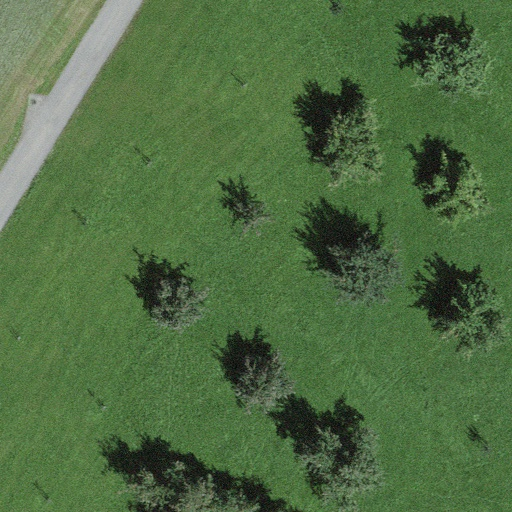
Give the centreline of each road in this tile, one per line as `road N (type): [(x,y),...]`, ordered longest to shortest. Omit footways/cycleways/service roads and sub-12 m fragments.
road 1 (track): [(511,140),(202,0)]
road 2 (track): [(0,186),(114,0)]
